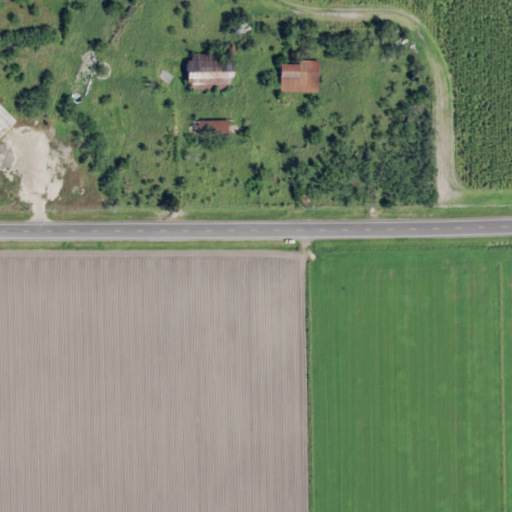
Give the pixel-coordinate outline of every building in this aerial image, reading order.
[(404,49),(404,40),(392,40),(392,49),(404,49)] [(230,89),(230,53),(184,53),(184,89),(230,89)] [(277,91),(316,91),(316,61),(277,61),(277,91)] [(0,132),(13,120),(0,107),(0,132)] [(240,120),(185,120),(185,135),(240,135),(240,120)]
